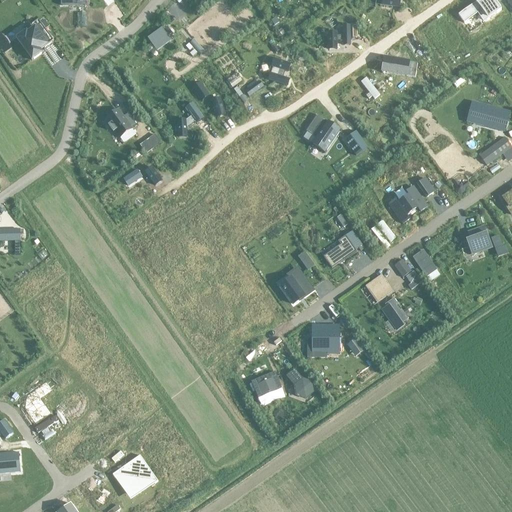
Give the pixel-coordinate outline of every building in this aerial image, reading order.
[(383,5),(382,5),(399,8),(400,1),(400,0),(399,0),(383,0),(383,5)] [(480,0),(459,15),(465,24),(467,22),(467,21),(479,12),(485,21),(496,13),(497,14),(502,11),(500,8),(499,9),(494,2),(495,1),(495,0),(494,1),(492,0),(480,0)] [(79,13),(79,25),(87,25),(87,13),(79,13)] [(17,39),(32,60),(32,61),(34,59),(34,60),(41,55),(41,54),(42,53),(41,51),(55,41),(54,41),(46,31),(40,35),(35,28),(35,29),(28,34),(27,32),(26,33),(18,39),(17,39)] [(170,30),(166,33),(162,28),(148,38),(157,51),(172,41),(168,36),(172,33),(170,30)] [(433,35),(439,46),(450,40),(444,28),(433,35)] [(329,35),(329,52),(337,52),(337,44),(344,44),(344,48),(350,48),(350,29),(344,29),(344,38),(337,38),(337,35),(336,35),(329,35)] [(422,43),(429,53),(436,49),(429,39),(422,43)] [(190,44),(182,52),(192,63),(201,56),(190,44)] [(384,59),(382,72),(415,78),(417,64),(384,59)] [(269,80),(287,86),(288,86),(287,86),(289,80),(289,81),(289,80),(283,78),(285,72),(288,73),(288,72),(290,65),(291,65),(275,60),(274,60),(275,60),(272,67),(280,70),(278,77),(271,74),(271,75),(270,80),(269,80)] [(260,82),(246,92),(249,97),(264,87),(260,82)] [(458,83),(450,89),(454,94),(462,88),(458,83)] [(369,107),(376,103),(365,84),(358,88),(369,107)] [(198,87),(193,90),(200,100),(204,97),(198,87)] [(234,93),(230,95),(236,104),(240,102),(234,93)] [(213,101),(218,118),(218,117),(225,115),(221,99),(220,99),(213,101)] [(477,104),(472,124),(505,132),(510,113),(477,104)] [(118,110),(106,119),(111,125),(109,126),(114,133),(115,131),(120,139),(132,130),(131,128),(136,124),(128,114),(124,117),(118,110)] [(318,115),(306,132),(308,133),(310,130),(318,136),(313,143),(326,153),(340,131),(318,115)] [(178,121),(179,138),(187,137),(187,138),(187,137),(186,121),(185,121),(178,121)] [(356,132),(345,140),(357,156),(368,148),(356,132)] [(155,133),(140,144),(146,153),(161,142),(155,133)] [(491,154),(495,160),(511,147),(505,138),(500,141),(503,145),(491,154)] [(135,157),(129,160),(131,166),(137,163),(135,157)] [(154,170),(147,174),(157,188),(163,183),(154,170)] [(139,172),(125,182),(130,189),(143,179),(139,172)] [(456,178),(452,181),(455,185),(455,188),(457,192),(461,192),(464,190),(464,186),(468,183),(466,180),(462,183),(458,183),(456,178)] [(417,185),(427,198),(435,192),(425,179),(417,185)] [(396,200),(389,205),(403,225),(410,220),(407,216),(418,208),(421,212),(427,208),(413,188),(407,192),(409,196),(398,203),(396,200)] [(511,193),(503,199),(509,207),(507,209),(511,215),(511,193)] [(333,224),(339,234),(350,227),(344,217),(333,224)] [(15,230),(0,230),(0,241),(15,242),(15,254),(20,254),(20,241),(20,230),(20,226),(15,227),(15,230)] [(373,231),(388,250),(394,245),(379,226),(373,231)] [(471,240),(467,242),(472,256),(492,249),(484,227),(468,233),(471,240)] [(373,232),(368,235),(382,256),(387,252),(373,232)] [(340,245),(324,257),(332,269),(344,261),(357,252),(346,237),(338,242),(340,245)] [(423,251),(414,258),(422,269),(432,263),(423,251)] [(309,259),(303,264),(308,271),(314,266),(309,259)] [(393,267),(400,277),(410,270),(403,260),(393,267)] [(382,275),(366,287),(371,295),(388,284),(382,275)] [(419,278),(408,285),(411,290),(422,283),(419,278)] [(292,279),(280,287),(294,305),(313,291),(305,280),(297,286),(292,279)] [(388,284),(371,295),(377,303),(393,292),(388,284)] [(389,306),(383,311),(396,331),(403,326),(401,324),(408,319),(394,299),(387,304),(389,306)] [(57,318),(50,324),(54,329),(53,330),(61,341),(81,327),(78,323),(85,318),(75,305),(68,311),(72,316),(61,324),(57,318)] [(313,327),(313,353),(328,353),(328,355),(336,355),(336,353),(339,353),(339,327),(313,327)] [(105,338),(94,343),(97,348),(97,350),(109,345),(105,338)] [(94,343),(83,348),(86,354),(97,348),(94,343)] [(359,344),(351,350),(356,357),(364,351),(359,344)] [(108,347),(81,366),(82,367),(83,366),(93,380),(117,363),(107,349),(109,348),(108,347)] [(235,371),(239,376),(248,371),(245,366),(235,371)] [(295,371),(287,378),(295,388),(296,397),(305,400),(313,394),(312,384),(303,381),(295,371)] [(274,373),(251,383),(257,399),(281,390),(274,373)] [(27,397),(25,409),(36,425),(51,414),(40,399),(52,391),(46,383),(27,397)] [(4,421),(0,423),(0,430),(6,439),(13,434),(4,421)] [(53,448),(49,451),(54,459),(66,451),(69,457),(80,449),(76,443),(75,445),(67,433),(51,444),(53,448)] [(19,453),(0,454),(0,474),(21,473),(19,453)] [(126,470),(113,475),(115,479),(116,479),(119,483),(121,481),(132,497),(153,482),(155,484),(158,482),(156,479),(153,481),(143,466),(146,464),(140,456),(138,457),(139,459),(129,466),(130,467),(126,470)]
